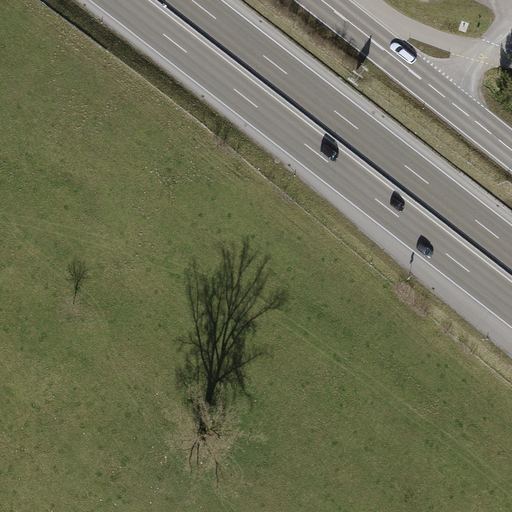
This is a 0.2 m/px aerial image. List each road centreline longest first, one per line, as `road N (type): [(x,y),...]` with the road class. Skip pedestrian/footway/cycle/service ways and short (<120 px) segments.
road 1 (motorway): [(511,246),(194,0)]
road 2 (motorway): [(118,0),(373,198)]
road 3 (primary): [(320,0),(511,150)]
road 4 (unclassified): [(373,198),(511,335)]
road 5 (motorway): [(373,198),(511,304)]
